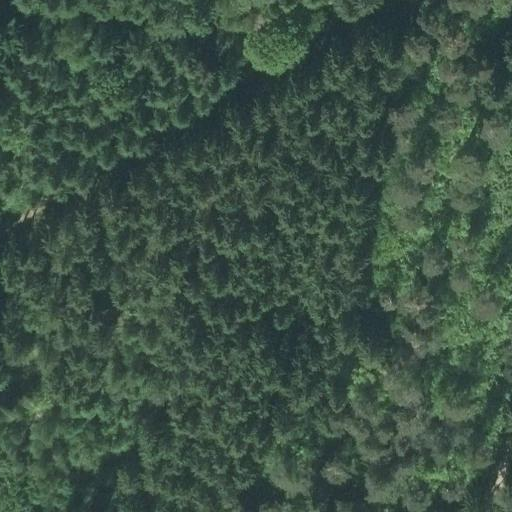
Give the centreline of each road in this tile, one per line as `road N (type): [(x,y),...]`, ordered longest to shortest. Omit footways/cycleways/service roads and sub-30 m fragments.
road 1 (track): [(295,42),(0,228)]
road 2 (unknown): [(57,0),(186,15),(295,42)]
road 3 (unknown): [(511,354),(502,511)]
